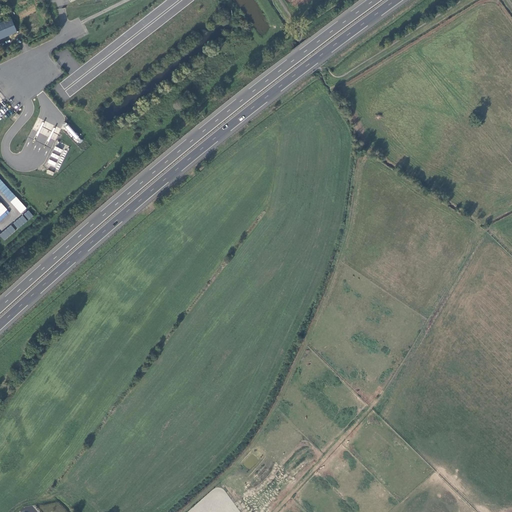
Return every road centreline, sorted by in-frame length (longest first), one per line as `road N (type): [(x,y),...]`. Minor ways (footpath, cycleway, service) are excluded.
road 1 (trunk): [(0,324),(234,122),(396,0)]
road 2 (trunk): [(375,0),(226,113),(0,307)]
